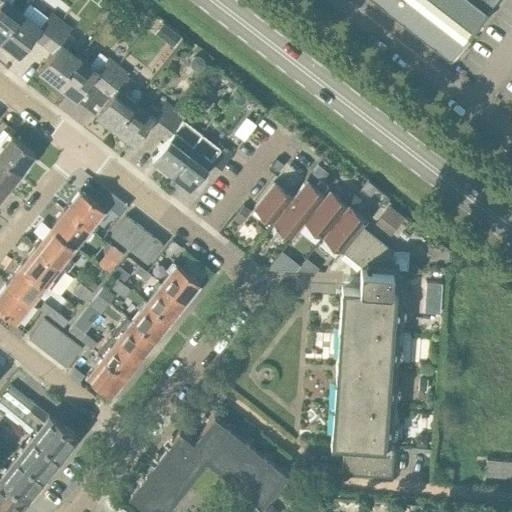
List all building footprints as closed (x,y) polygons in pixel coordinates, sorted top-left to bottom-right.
[(0,0),(0,40),(22,11),(8,0),(0,0)] [(101,0),(98,4),(110,13),(117,2),(114,0),(101,0)] [(377,0),(450,56),(493,0),(377,0)] [(41,45),(61,20),(51,12),(41,25),(22,11),(0,40),(19,55),(32,38),(41,45)] [(145,14),(137,24),(143,28),(150,19),(145,14)] [(57,85),(79,55),(67,46),(74,38),(68,33),(71,28),(61,20),(41,45),(51,52),(38,70),(57,85)] [(163,39),(172,46),(180,35),(171,28),(163,39)] [(98,89),(118,64),(108,56),(106,58),(99,52),(90,64),(79,55),(57,85),(76,99),(89,82),(98,89)] [(204,65),(203,60),(199,56),(193,57),(189,62),(190,67),(194,71),(200,70),(204,65)] [(113,128),(136,99),(125,91),(134,80),(127,74),(129,72),(118,64),(98,89),(108,97),(95,114),(113,128)] [(152,67),(147,73),(152,77),(157,71),(152,67)] [(136,99),(113,128),(132,143),(146,126),(155,133),(175,108),(165,100),(163,103),(145,88),(136,99)] [(170,172),(200,133),(182,120),(185,116),(175,108),(155,133),(165,141),(151,158),(170,172)] [(200,133),(170,172),(188,187),(202,170),(212,177),(232,152),(222,144),(219,148),(200,133)] [(0,147),(0,156),(20,172),(35,153),(10,134),(0,147)] [(0,186),(5,191),(20,172),(0,156),(0,186)] [(283,164),(276,158),(271,165),(278,170),(283,164)] [(320,177),(325,170),(318,164),(312,171),(320,177)] [(342,252),(362,226),(367,220),(353,207),(360,199),(351,191),(343,200),(329,189),(325,194),(306,178),(293,195),(274,181),(253,207),(292,237),(304,222),(342,252)] [(64,208),(89,227),(104,208),(79,189),(64,208)] [(100,200),(119,215),(127,205),(107,190),(100,200)] [(240,223),(250,210),(243,204),(232,217),(240,223)] [(390,237),(405,219),(389,207),(375,224),(390,237)] [(74,246),(89,227),(64,208),(49,226),(74,246)] [(123,244),(138,225),(125,215),(110,234),(123,244)] [(135,253),(150,234),(138,225),(123,244),(135,253)] [(59,264),(74,246),(49,226),(35,245),(59,264)] [(360,266),(391,263),(392,250),(362,226),(342,252),(360,266)] [(150,234),(135,253),(147,263),(162,244),(150,234)] [(59,264),(35,245),(20,264),(44,283),(59,264)] [(112,265),(116,259),(122,253),(112,245),(103,257),(112,265)] [(281,250),(266,268),(281,269),(290,257),(281,250)] [(160,281),(185,301),(199,282),(208,271),(189,257),(181,267),(175,262),(160,281)] [(391,263),(360,266),(359,287),(342,286),(330,443),(343,444),(342,471),(391,475),(393,446),(390,446),(401,288),(398,270),(397,263),(391,263)] [(44,283),(20,264),(5,282),(30,302),(44,283)] [(139,265),(133,272),(145,281),(151,274),(139,265)] [(128,275),(119,267),(113,274),(123,282),(128,275)] [(80,282),(91,291),(97,284),(81,271),(75,278),(80,282)] [(170,319),(185,301),(160,281),(145,300),(170,319)] [(0,308),(15,320),(30,302),(5,282),(0,289),(0,308)] [(84,300),(91,291),(80,282),(73,291),(84,300)] [(95,295),(107,303),(114,294),(102,286),(95,295)] [(100,313),(107,303),(95,295),(88,303),(100,313)] [(155,338),(170,319),(145,300),(130,318),(155,338)] [(51,317),(56,311),(44,301),(39,308),(51,317)] [(56,311),(51,317),(63,327),(68,320),(56,311)] [(140,357),(155,338),(130,318),(115,337),(140,357)] [(41,347),(55,328),(43,319),(29,337),(41,347)] [(79,339),(85,333),(73,323),(68,330),(79,339)] [(54,356),(68,338),(55,328),(41,347),(54,356)] [(125,375),(140,357),(115,337),(101,356),(125,375)] [(68,338),(54,356),(66,366),(80,347),(68,338)] [(110,394),(125,375),(101,356),(86,374),(110,394)] [(77,383),(84,374),(74,367),(68,375),(77,383)] [(427,378),(418,378),(418,390),(426,391),(427,378)] [(5,415),(22,394),(10,384),(0,397),(0,410),(4,414),(5,415)] [(17,425),(34,403),(22,394),(5,415),(17,425)] [(29,434),(47,412),(34,403),(17,425),(29,434)] [(29,434),(59,457),(76,436),(47,412),(29,434)] [(288,473),(214,414),(193,440),(179,429),(127,494),(149,511),(164,511),(206,459),(263,505),(288,473)] [(43,478),(59,457),(29,434),(13,454),(43,478)] [(416,434),(415,445),(426,445),(427,435),(416,434)] [(0,476),(27,498),(43,478),(13,454),(4,466),(2,464),(0,467),(0,476)] [(511,460),(486,458),(484,476),(508,478),(508,484),(511,483),(511,460)] [(0,510),(2,511),(15,511),(27,498),(0,476),(0,510)] [(243,511),(260,511),(253,503),(252,502),(243,511)] [(262,511),(263,511),(279,511),(272,503),(262,511)]
